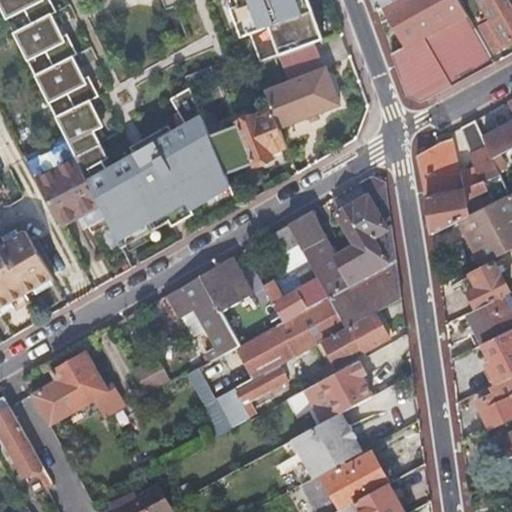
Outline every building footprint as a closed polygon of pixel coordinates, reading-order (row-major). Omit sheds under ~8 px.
[(0,0),(0,11),(5,22),(22,13),(28,25),(11,33),(26,63),(43,54),(49,66),(32,75),(48,106),(65,97),(72,109),(54,119),(74,157),(97,204),(120,248),(229,185),(227,181),(200,116),(188,87),(169,99),(184,124),(106,169),(101,162),(106,159),(87,120),(96,115),(89,101),(97,97),(87,77),(83,79),(71,57),(75,55),(65,34),(61,37),(50,15),(54,12),(47,0),(0,0)] [(228,0),(232,10),(240,8),(237,0),(228,0)] [(237,0),(240,8),(232,10),(243,39),(250,36),(260,63),(279,56),(314,43),(323,40),(307,0),(237,0)] [(384,7),(396,0),(372,0),(377,12),(384,7)] [(407,96),(421,102),(494,62),(458,0),(396,0),(384,7),(406,45),(392,53),(407,96)] [(481,27),(494,50),(511,40),(511,3),(509,0),(483,0),(480,2),(491,21),(481,27)] [(264,93),(271,110),(278,128),(339,105),(325,69),(323,69),(314,43),(279,56),(289,83),(264,93)] [(200,116),(224,105),(208,69),(184,78),(188,87),(200,116)] [(511,122),(482,139),(492,159),(511,149),(511,100),(508,102),(511,108),(511,122)] [(268,151),(285,145),(278,128),(271,110),(235,125),(250,164),(270,156),(268,151)] [(482,139),(474,121),(459,129),(472,154),(471,154),(476,168),(461,175),(458,159),(452,143),(443,146),(442,144),(417,157),(426,199),(428,199),(428,197),(464,190),(464,189),(466,189),(500,176),(492,159),(482,139)] [(59,224),(97,204),(74,157),(35,178),(59,224)] [(231,190),(244,184),(241,176),(227,181),(229,185),(231,190)] [(318,279),(329,299),(397,261),(385,183),(372,176),(359,184),(361,187),(367,198),(339,214),(337,215),(355,247),(337,257),(312,211),(288,225),(318,279)] [(509,196),(500,176),(466,189),(492,189),(492,190),(498,187),(503,199),(509,196)] [(333,204),(339,214),(367,198),(361,187),(333,204)] [(433,234),(460,221),(469,216),(464,190),(428,197),(428,199),(433,234)] [(485,264),(511,250),(511,195),(511,194),(509,196),(503,199),(469,216),(460,221),(470,240),(472,239),(485,264)] [(318,279),(288,225),(271,235),(291,272),(301,289),(318,279)] [(49,273),(55,269),(36,238),(30,241),(22,229),(0,242),(0,306),(51,276),(49,273)] [(201,277),(221,313),(252,296),(231,259),(210,272),(201,277)] [(217,400),(218,399),(280,366),(317,345),(376,314),(402,299),(397,261),(329,299),(283,324),(262,335),(250,342),(240,348),(210,364),(200,369),(217,400)] [(505,296),(511,293),(496,263),(463,279),(478,310),(505,296)] [(268,297),(283,324),(329,299),(318,279),(301,289),(291,272),(272,283),(268,275),(258,280),(268,297)] [(224,318),(221,313),(201,277),(192,283),(161,301),(174,324),(179,321),(180,321),(181,320),(195,313),(206,333),(215,349),(205,355),(210,364),(240,348),(224,318)] [(511,311),(505,296),(478,310),(469,314),(478,332),(471,335),(477,348),(484,345),(511,331),(511,311)] [(262,335),(283,324),(268,297),(262,301),(268,310),(253,320),(262,335)] [(195,313),(181,320),(192,340),(206,333),(195,313)] [(234,313),(224,318),(240,348),(250,342),(234,313)] [(390,339),(376,314),(317,345),(324,357),(329,354),(339,373),(360,361),(367,358),(364,353),(390,339)] [(511,331),(484,345),(492,362),(488,365),(498,385),(511,378),(511,331)] [(329,354),(324,357),(323,357),(333,376),(339,373),(329,354)] [(52,375),(57,383),(32,397),(50,429),(94,403),(104,420),(126,408),(113,385),(107,389),(87,355),(52,375)] [(134,372),(148,398),(171,386),(157,360),(134,372)] [(367,375),(360,361),(339,373),(333,376),(321,383),(339,416),(342,415),(373,398),(362,378),(367,375)] [(218,399),(232,429),(247,421),(255,416),(248,404),(288,382),(280,366),(218,399)] [(232,433),(217,400),(200,369),(188,377),(223,438),(232,433)] [(511,378),(498,385),(489,389),(492,397),(478,403),(490,431),(511,420),(511,378)] [(54,487),(5,399),(0,402),(0,430),(26,477),(35,472),(46,492),(54,487)] [(349,427),(342,415),(339,416),(293,441),(314,479),(344,463),(363,452),(355,439),(358,438),(351,426),(349,427)] [(314,479),(293,441),(289,444),(310,481),(314,479)] [(346,468),(344,463),(314,479),(310,481),(303,485),(318,511),(337,511),(389,484),(372,453),(346,468)] [(191,484),(196,494),(222,479),(217,470),(191,484)] [(404,511),(389,484),(337,511),(404,511)] [(159,489),(136,501),(126,507),(115,511),(170,511),(171,511),(159,489)] [(126,507),(136,501),(133,495),(123,501),(126,507)]
